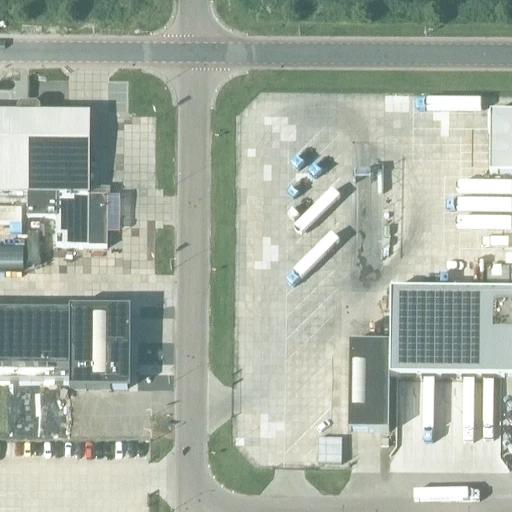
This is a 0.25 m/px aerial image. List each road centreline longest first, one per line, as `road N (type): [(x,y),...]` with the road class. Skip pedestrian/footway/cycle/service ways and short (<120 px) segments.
road 1 (unclassified): [(189,511),(193,53)]
road 2 (tertiary): [(193,53),(511,55)]
road 3 (tertiary): [(0,51),(193,53)]
